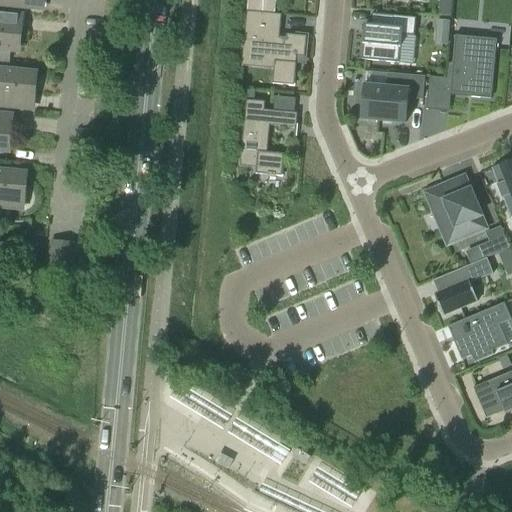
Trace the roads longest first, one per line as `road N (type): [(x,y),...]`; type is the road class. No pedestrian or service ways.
road 1 (primary): [(109,511),(158,0)]
road 2 (residential): [(356,183),(460,439),(483,453),(511,443)]
road 3 (residential): [(57,224),(79,0)]
road 4 (residential): [(337,0),(323,111),(356,183)]
road 5 (residential): [(356,183),(511,126)]
